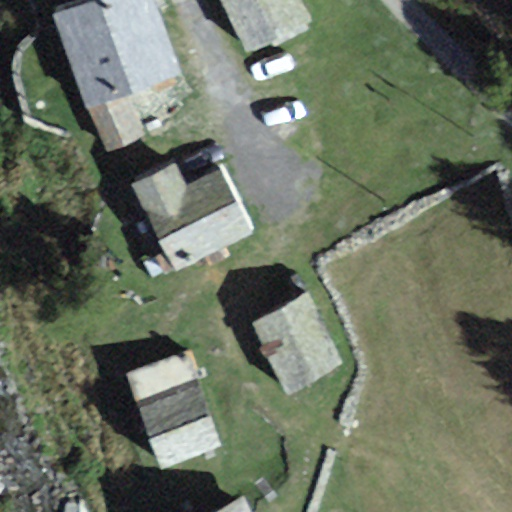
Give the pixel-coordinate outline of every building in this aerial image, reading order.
[(157,0),(103,0),(64,15),(97,102),(133,90),(184,70),(157,0)] [(295,0),(224,0),(246,53),(307,28),(295,0)] [(133,90),(97,102),(113,147),(149,135),(133,90)] [(186,168),(145,184),(170,239),(208,223),(186,168)] [(208,223),(170,239),(188,278),(258,245),(240,206),(208,223)] [(331,295),(265,325),(296,392),(362,362),(331,295)] [(189,349),(138,366),(148,395),(199,378),(189,349)] [(215,417),(157,439),(171,475),(229,453),(215,417)]
